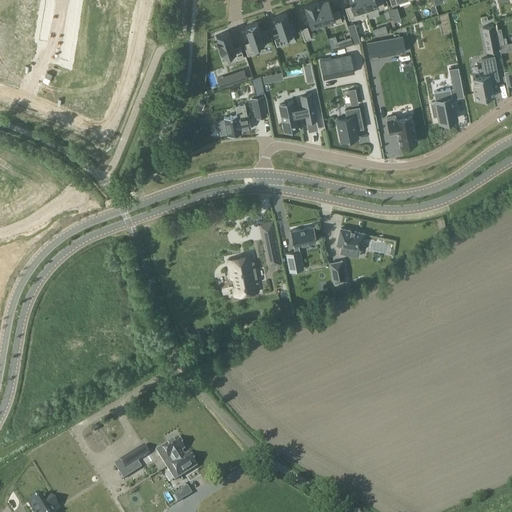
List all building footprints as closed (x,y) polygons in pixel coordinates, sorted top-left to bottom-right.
[(99,0),(99,1),(103,1),(100,16),(123,20),(125,4),(111,2),(111,0),(99,0)] [(316,1),(315,1),(323,25),(335,21),(335,23),(342,21),(338,10),(332,12),(327,0),(322,0),(318,2),(318,0),(316,1)] [(349,0),(351,5),(345,7),(349,19),(355,17),(354,15),(365,11),(366,13),(367,13),(362,0),(349,0)] [(362,0),(367,13),(384,7),(381,0),(362,0)] [(305,6),(304,6),(311,27),(322,23),(323,25),(315,1),(305,5),(305,6)] [(278,32),(272,34),(276,45),(283,43),(282,40),(293,36),(292,31),(293,31),(291,23),(289,23),(286,12),(273,16),(278,32)] [(101,17),(99,28),(120,31),(122,20),(123,20),(100,16),(100,17),(101,17)] [(250,41),(244,43),(247,55),(254,53),(253,49),(264,45),(263,41),(264,40),(262,32),(260,33),(257,22),(244,26),(250,41)] [(493,25),(483,27),(487,51),(497,49),(493,25)] [(8,26),(0,26),(0,37),(9,36),(8,26)] [(307,26),(301,28),(304,40),(311,38),(307,26)] [(99,28),(97,40),(118,43),(120,31),(99,28)] [(228,31),(216,35),(217,39),(216,40),(217,42),(221,54),(222,53),(224,59),(235,55),(236,58),(243,56),(239,45),(233,47),(228,31)] [(9,36),(0,37),(0,48),(2,48),(2,54),(14,53),(14,47),(9,47),(9,36)] [(350,37),(335,42),(337,48),(353,43),(350,36),(350,37)] [(405,51),(402,36),(366,42),(369,58),(405,51)] [(95,51),(95,52),(117,55),(118,43),(97,40),(95,51)] [(89,66),(88,72),(100,74),(101,68),(115,71),(117,55),(95,52),(94,52),(92,66),(89,66)] [(350,54),(320,60),(323,79),(354,72),(350,54)] [(484,75),(472,77),(474,86),(473,86),(476,100),(493,96),(490,81),(498,79),(494,56),(481,58),(484,75)] [(243,70),(228,75),(230,83),(246,77),(243,70)] [(435,101),(430,102),(433,117),(438,116),(439,122),(456,118),(452,99),(464,96),(460,76),(451,78),(452,88),(433,91),(435,101)] [(46,77),(39,93),(48,97),(55,80),(46,77)] [(55,80),(48,97),(57,101),(63,84),(55,80)] [(63,84),(57,101),(65,104),(72,88),(63,84)] [(72,88),(65,104),(74,108),(81,91),(72,88)] [(90,96),(83,112),(94,116),(100,100),(106,103),(110,92),(105,89),(101,98),(91,93),(90,96)] [(358,103),(355,89),(348,90),(351,104),(358,103)] [(81,91),(74,108),(78,109),(79,110),(83,112),(90,96),(91,93),(90,93),(90,95),(81,91)] [(283,121),(283,122),(284,127),(284,126),(292,124),(292,125),(294,124),(297,123),(298,129),(299,129),(296,116),(304,115),(305,122),(306,122),(306,121),(316,119),(316,120),(317,120),(311,93),(311,94),(300,96),(303,106),(294,108),(293,100),(292,100),(292,101),(279,104),(283,121)] [(262,96),(251,98),(255,117),(266,115),(262,96)] [(224,119),(217,120),(220,134),(227,133),(227,135),(241,133),(241,130),(250,129),(247,114),(245,104),(235,105),(236,114),(223,116),(224,119)] [(345,109),(347,116),(336,119),(341,141),(358,138),(356,129),(358,128),(357,126),(361,125),(362,128),(363,128),(358,107),(345,109)] [(394,115),(387,116),(390,133),(397,132),(400,145),(416,142),(411,115),(395,118),(394,115)] [(41,172),(31,180),(44,197),(54,189),(47,180),(52,176),(44,166),(39,170),(41,172)] [(19,186),(14,190),(22,199),(26,196),(34,205),(44,197),(31,180),(21,188),(19,186)] [(272,224),(260,226),(268,264),(279,262),(272,224)] [(286,253),(290,271),(298,269),(295,252),(299,251),(298,245),(316,241),(313,226),(290,231),(293,246),(294,252),(286,253)] [(340,228),(337,244),(341,245),(339,253),(358,257),(360,249),(364,233),(340,228)] [(251,255),(227,260),(235,296),(258,291),(251,255)] [(346,280),(342,261),(330,263),(334,283),(346,280)] [(259,286),(271,282),(267,270),(255,274),(259,286)] [(90,426),(94,432),(100,428),(96,423),(90,426)] [(166,468),(174,480),(195,467),(187,454),(184,457),(180,452),(183,450),(176,439),(156,452),(163,463),(166,461),(169,466),(166,468)] [(120,511),(77,440),(54,454),(58,470),(63,478),(64,481),(70,493),(73,504),(69,506),(72,511),(120,511)] [(143,445),(119,460),(124,469),(149,454),(143,445)] [(118,491),(131,511),(160,511),(161,511),(140,477),(118,491)] [(181,491),(185,498),(191,494),(187,487),(181,491)] [(7,500),(12,511),(13,511),(23,508),(17,496),(7,500)] [(42,496),(28,504),(33,511),(52,511),(51,510),(56,507),(50,498),(45,501),(42,496)]
